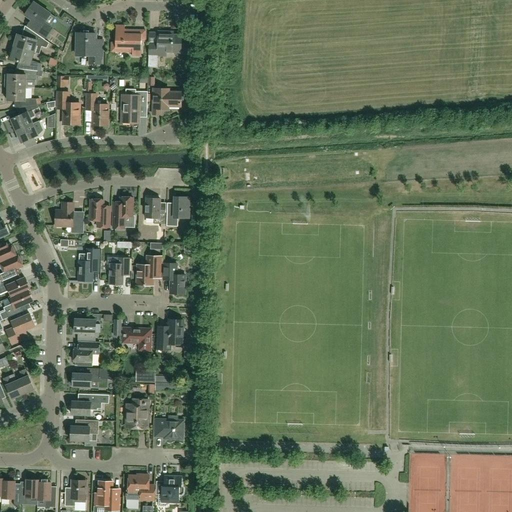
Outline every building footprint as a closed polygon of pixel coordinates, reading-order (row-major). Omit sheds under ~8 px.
[(29,23),(26,27),(44,39),(52,28),(44,23),(50,14),(34,3),(25,16),(31,20),(29,23)] [(141,40),(145,40),(145,31),(140,31),(124,31),(124,26),(115,26),(115,44),(111,44),(111,53),(132,53),(131,57),(140,57),(141,40)] [(33,53),(39,54),(44,40),(30,30),(29,34),(28,38),(18,35),(14,48),(33,53)] [(165,52),(180,53),(180,54),(187,54),(188,53),(189,46),(187,44),(181,44),(181,36),(172,36),(172,33),(158,33),(158,44),(149,44),(149,56),(148,68),(158,68),(158,57),(158,52),(165,52)] [(95,50),(95,41),(95,35),(76,34),(76,56),(89,56),(88,64),(102,65),(102,50),(95,50)] [(21,69),(37,71),(38,63),(30,61),(33,53),(14,48),(10,59),(23,63),(22,66),(21,69)] [(41,72),(37,71),(21,69),(20,72),(20,75),(7,75),(5,75),(5,87),(7,87),(7,88),(25,88),(35,88),(35,80),(36,80),(37,76),(41,76),(42,76),(43,72),(41,72)] [(64,76),(57,76),(56,87),(64,87),(64,84),(69,84),(69,77),(64,77),(64,76)] [(97,95),(91,95),(92,82),(86,82),(86,95),(86,110),(89,110),(92,110),(92,125),(107,125),(108,106),(96,105),(97,95)] [(20,104),(21,108),(37,105),(38,105),(41,104),(40,98),(35,99),(24,99),(25,88),(7,88),(7,100),(20,101),(20,104)] [(180,107),(180,100),(183,100),(183,94),(181,94),(181,93),(167,93),(167,90),(153,89),(152,115),(156,115),(160,115),(160,110),(167,110),(167,106),(180,107)] [(60,109),(63,109),(63,124),(79,125),(79,104),(68,104),(68,93),(57,92),(57,109),(60,109)] [(138,123),(138,117),(138,105),(142,106),(146,106),(147,92),(135,92),(135,96),(122,95),(121,123),(138,123)] [(10,119),(16,132),(32,124),(30,119),(35,116),(32,110),(39,107),(38,105),(37,105),(21,108),(19,108),(20,111),(22,114),(10,119)] [(56,114),(48,117),(47,128),(55,128),(56,114)] [(32,124),(16,132),(21,144),(37,136),(32,124)] [(113,202),(113,228),(125,229),(125,216),(132,217),(133,198),(120,197),(120,202),(117,202),(113,202)] [(170,213),(167,213),(166,226),(177,226),(178,218),(188,218),(189,198),(174,197),(174,213),(170,213)] [(165,233),(165,224),(165,211),(162,211),(159,211),(160,198),(146,198),(145,218),(153,218),(153,224),(161,224),(161,229),(162,229),(162,233),(165,233)] [(107,206),(103,205),(103,200),(90,200),(89,220),(97,220),(97,227),(109,227),(110,206),(107,206)] [(78,233),(83,233),(83,234),(83,232),(83,223),(72,223),(73,212),(73,203),(62,203),(62,211),(56,211),(55,226),(71,227),(76,227),(76,233),(78,233)] [(0,237),(8,234),(3,221),(0,222),(0,237)] [(0,262),(17,255),(15,255),(15,254),(16,252),(14,248),(12,247),(11,245),(8,246),(6,243),(5,241),(0,242),(0,262)] [(86,261),(79,261),(78,281),(92,281),(92,272),(99,272),(99,262),(99,250),(90,249),(86,249),(86,254),(86,261)] [(22,266),(21,264),(22,262),(21,258),(18,257),(17,255),(0,262),(0,282),(10,278),(11,277),(10,274),(9,272),(22,266)] [(157,278),(160,278),(161,257),(146,256),(145,265),(137,265),(136,285),(152,286),(153,278),(157,278)] [(122,284),(122,276),(127,276),(129,276),(130,272),(129,272),(129,258),(118,258),(117,264),(110,264),(109,284),(122,284)] [(163,264),(163,280),(170,280),(170,293),(184,294),(185,276),(176,275),(177,264),(163,264)] [(0,282),(0,294),(9,291),(11,297),(9,297),(10,298),(30,289),(25,278),(12,283),(11,281),(10,278),(0,282)] [(30,289),(10,298),(12,304),(3,308),(5,312),(0,313),(0,315),(2,320),(22,312),(21,309),(20,306),(33,301),(30,295),(28,290),(30,289)] [(6,331),(12,344),(29,337),(27,334),(26,330),(35,326),(30,314),(11,322),(14,328),(6,331)] [(80,341),(80,340),(95,340),(95,320),(75,319),(74,334),(78,334),(78,337),(78,341),(80,341)] [(121,336),(121,320),(114,320),(113,336),(121,336)] [(181,347),(182,346),(183,320),(169,320),(169,327),(163,327),(158,327),(157,340),(157,350),(171,351),(171,344),(175,344),(175,346),(176,347),(181,347)] [(139,350),(150,350),(151,329),(127,329),(123,328),(122,342),(140,343),(139,350)] [(72,359),(73,360),(73,362),(75,362),(75,366),(92,366),(93,354),(99,354),(99,342),(78,342),(78,345),(78,349),(74,348),(74,350),(72,351),(72,359)] [(87,374),(73,374),(72,387),(94,387),(95,380),(99,381),(99,379),(112,379),(113,369),(87,368),(87,371),(87,374)] [(17,380),(23,395),(34,390),(28,376),(25,370),(20,372),(22,378),(17,380)] [(155,383),(156,371),(143,371),(143,383),(155,383)] [(23,395),(17,380),(11,383),(9,377),(3,379),(6,385),(12,399),(23,395)] [(101,409),(101,403),(108,404),(109,395),(87,394),(87,398),(87,402),(72,402),(71,415),(90,415),(90,409),(101,409)] [(126,428),(147,429),(148,400),(133,399),(133,405),(127,404),(126,428)] [(168,421),(165,421),(165,420),(155,420),(155,437),(159,437),(164,437),(164,439),(183,440),(184,420),(177,420),(177,417),(169,417),(168,421)] [(84,427),(75,427),(71,427),(71,440),(89,441),(89,434),(98,435),(99,421),(84,420),(84,424),(84,427)] [(141,495),(140,500),(154,500),(154,486),(151,486),(148,486),(149,475),(141,475),(141,477),(129,476),(128,491),(127,491),(127,493),(126,493),(126,496),(127,497),(127,499),(138,500),(138,495),(141,495)] [(182,476),(164,476),(164,482),(160,482),(156,482),(156,495),(158,495),(158,504),(159,506),(166,506),(168,505),(168,503),(179,503),(179,495),(181,495),(183,493),(183,489),(182,488),(182,476)] [(20,494),(19,504),(25,505),(26,498),(38,498),(38,482),(38,480),(26,480),(26,492),(23,492),(20,492),(20,494)] [(2,497),(2,499),(14,499),(13,506),(19,506),(19,504),(20,494),(17,494),(14,494),(15,482),(2,481),(2,497)] [(65,506),(75,507),(75,510),(86,510),(86,499),(85,499),(86,481),(72,481),(72,493),(68,493),(65,493),(65,506)] [(38,498),(38,500),(45,500),(45,509),(50,510),(50,508),(55,508),(56,495),(53,495),(50,495),(51,483),(38,482),(38,498)] [(107,510),(119,511),(119,488),(116,488),(112,488),(113,482),(99,482),(98,494),(95,493),(95,507),(107,507),(107,510)]
